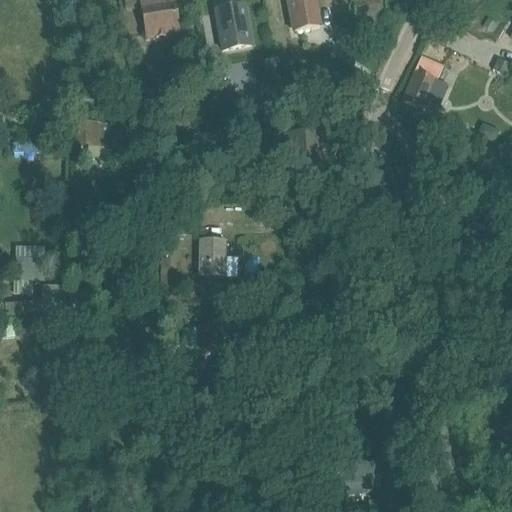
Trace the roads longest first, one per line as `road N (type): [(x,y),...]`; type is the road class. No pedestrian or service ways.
road 1 (unclassified): [(374,107),(338,334),(271,511)]
road 2 (track): [(374,107),(447,511)]
road 3 (track): [(374,107),(0,104)]
road 4 (track): [(511,286),(374,107)]
